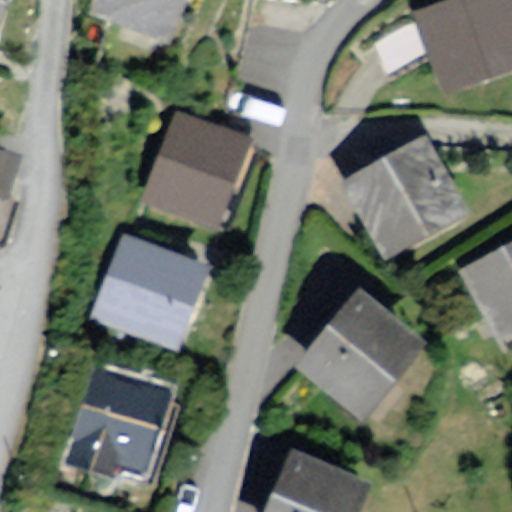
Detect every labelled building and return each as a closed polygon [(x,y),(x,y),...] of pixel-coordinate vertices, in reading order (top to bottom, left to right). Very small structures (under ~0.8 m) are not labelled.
[(81,0),(73,25),(160,55),(178,0),(81,0)] [(511,43),(499,0),(461,0),(411,15),(434,93),(511,70),(511,43)] [(248,147),(175,118),(141,205),(215,233),(248,147)] [(459,213),(417,139),(331,187),(372,261),(459,213)] [(0,158),(0,192),(9,161),(0,158)] [(203,267),(125,242),(99,324),(176,349),(203,267)] [(511,247),(456,276),(490,343),(511,331),(511,247)] [(349,293),(282,367),(344,423),(411,349),(349,293)] [(172,394),(92,368),(63,455),(144,482),(172,394)] [(283,464),(258,511),(347,511),(354,499),(283,464)]
